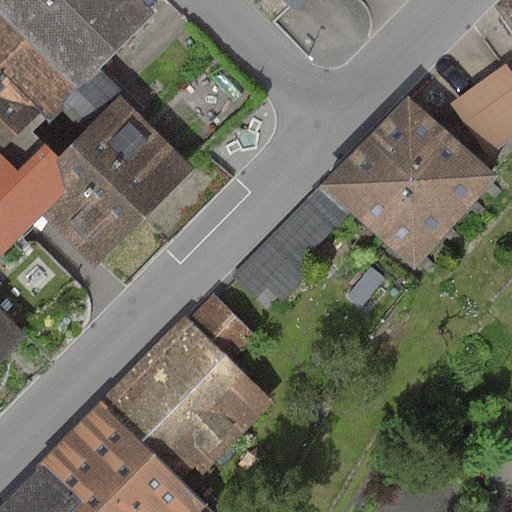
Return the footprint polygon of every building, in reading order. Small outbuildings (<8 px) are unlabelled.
[(0,0),(0,19),(68,91),(148,15),(143,9),(133,0),(0,0)] [(133,0),(143,9),(151,0),(133,0)] [(276,0),(287,10),(297,0),(276,0)] [(511,0),(497,0),(489,8),(511,41),(511,0)] [(0,19),(0,77),(27,106),(40,118),(68,91),(0,19)] [(511,73),(506,65),(448,105),(483,156),(511,136),(511,73)] [(80,129),(63,144),(138,219),(188,167),(136,114),(139,110),(101,71),(61,109),(80,129)] [(0,77),(0,145),(34,113),(27,106),(0,77)] [(403,91),(302,202),(304,201),(332,227),(339,233),(351,220),(406,270),(495,175),(403,91)] [(0,251),(37,215),(89,268),(138,219),(63,144),(51,155),(38,142),(11,168),(0,157),(0,251)] [(332,227),(304,201),(230,279),(267,314),(303,275),(294,266),(332,227)] [(183,316),(98,404),(186,489),(271,402),(230,363),(254,338),(210,296),(187,320),(183,316)] [(0,359),(22,337),(0,315),(0,359)] [(209,511),(186,489),(98,404),(39,465),(40,466),(77,502),(66,511),(209,511)] [(66,511),(77,502),(40,466),(0,505),(0,511),(66,511)]
